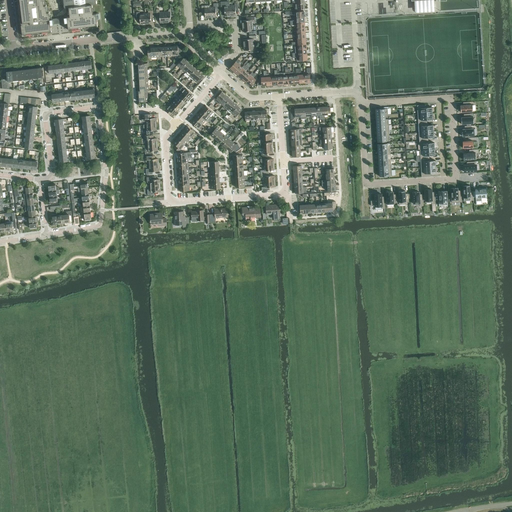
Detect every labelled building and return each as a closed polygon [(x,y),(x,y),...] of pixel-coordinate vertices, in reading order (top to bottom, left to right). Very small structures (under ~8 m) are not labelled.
[(18,0),(21,23),(22,23),(22,24),(22,25),(23,36),(52,32),(51,25),(68,22),(69,30),(98,27),(97,19),(96,13),(93,14),(92,4),(97,4),(96,0),(63,0),(65,8),(66,8),(69,7),(70,16),(67,17),(56,19),(50,19),(49,12),(47,12),(46,5),(44,5),(43,0),(18,0)] [(434,0),(414,0),(415,12),(435,11),(434,0)] [(214,7),(210,7),(211,17),(216,17),(216,11),(219,11),(218,3),(213,3),(214,7)] [(235,5),(230,6),(230,16),(236,16),(235,10),(238,10),(238,3),(235,3),(235,5)] [(225,16),(230,16),(230,6),(227,6),(227,4),(221,4),(221,11),(224,11),(225,16)] [(210,5),(204,5),(201,6),(202,12),(205,12),(205,18),(211,17),(210,7),(210,5)] [(170,12),(165,12),(165,22),(171,22),(170,16),(173,16),(173,8),(170,8),(170,12)] [(160,23),(165,22),(165,12),(160,12),(159,9),(156,9),(157,17),(159,17),(160,23)] [(148,13),(145,13),(146,24),(151,23),(151,18),(154,17),(153,10),(148,11),(148,13)] [(140,24),(146,24),(145,13),(140,14),(140,12),(136,12),(137,18),(140,18),(140,24)] [(254,22),(254,20),(254,17),(248,17),(248,20),(242,21),(242,26),(253,25),(253,22),(254,22)] [(253,25),(242,26),(243,32),(249,31),(249,34),(256,34),(256,30),(253,30),(253,25)] [(244,45),(254,44),(254,39),(257,39),(256,36),(249,36),(249,39),(243,39),(244,45)] [(258,52),(257,49),(257,47),(256,47),(254,47),(254,44),(244,45),(244,50),(250,50),(250,53),(258,52)] [(178,52),(182,51),(181,46),(178,46),(178,45),(174,45),(174,46),(172,46),(173,56),(178,56),(178,52)] [(147,59),(149,61),(150,60),(151,58),(157,57),(156,47),(149,47),(149,48),(147,48),(148,57),(147,59)] [(183,58),(177,65),(181,69),(188,62),(183,58)] [(238,59),(230,68),(234,72),(240,65),(237,63),(239,61),(238,59)] [(181,69),(185,72),(192,65),(188,62),(181,69)] [(185,72),(189,76),(196,69),(192,65),(185,72)] [(240,65),(234,72),(238,75),(246,67),(244,65),(242,67),(240,65)] [(238,75),(242,79),(248,72),(246,70),(248,68),(246,67),(238,75)] [(189,76),(193,80),(200,72),(196,69),(189,76)] [(257,85),(261,85),(262,86),(267,85),(266,71),(264,71),(264,77),(261,77),(261,78),(259,78),(257,85)] [(200,72),(193,80),(198,83),(201,79),(204,76),(200,72)] [(250,74),(248,72),(242,79),(246,82),(254,74),(252,72),(250,74)] [(254,74),(246,82),(250,86),(256,80),(254,78),(256,75),(255,75),(254,74)] [(185,88),(181,92),(189,98),(192,94),(185,88)] [(178,96),(185,102),(189,98),(181,92),(178,96)] [(219,104),(220,102),(226,95),(222,92),(219,95),(218,94),(213,99),(219,104)] [(226,95),(220,102),(224,106),(230,99),(226,95)] [(174,100),(182,106),(185,102),(178,96),(174,100)] [(224,106),(228,110),(234,102),(230,99),(224,106)] [(171,104),(178,110),(182,106),(174,100),(171,104)] [(228,110),(232,113),(238,106),(234,102),(228,110)] [(466,102),(463,102),(463,105),(460,105),(461,112),(473,111),(472,104),(470,105),(469,102),(466,102)] [(174,114),(178,110),(171,104),(167,108),(165,110),(170,114),(172,112),(174,114)] [(426,105),(417,105),(417,109),(420,109),(421,114),(433,113),(432,107),(426,108),(426,105)] [(213,112),(206,106),(202,110),(209,116),(213,112)] [(238,106),(232,113),(236,117),(242,110),(238,106)] [(327,107),(327,106),(322,107),(322,119),(325,119),(324,115),(328,115),(328,113),(331,113),(330,107),(327,107)] [(291,110),(291,121),(293,120),(295,117),(301,117),(300,108),(295,109),(295,110),(291,110)] [(199,114),(206,120),(209,116),(202,110),(199,114)] [(427,120),(433,120),(433,113),(421,114),(421,120),(418,120),(418,123),(427,123),(427,120)] [(153,118),(152,114),(142,114),(142,121),(146,121),(146,124),(156,124),(156,118),(153,118)] [(202,124),(206,120),(199,114),(195,118),(202,124)] [(461,124),(473,123),(473,116),(470,117),(470,114),(464,114),(464,117),(461,117),(461,124)] [(199,129),(202,124),(195,118),(192,122),(199,129)] [(434,131),(433,125),(427,125),(427,123),(418,123),(418,126),(421,126),(422,132),(434,131)] [(156,130),(156,124),(146,124),(147,130),(144,130),(144,134),(150,133),(150,130),(156,130)] [(184,131),(191,137),(195,133),(188,126),(184,131)] [(471,129),(471,126),(465,126),(465,129),(462,129),(463,132),(462,132),(462,136),(465,136),(465,137),(469,137),(469,136),(474,135),(474,128),(471,129)] [(211,134),(215,138),(220,131),(216,128),(211,134)] [(181,135),(188,141),(191,137),(184,131),(181,135)] [(224,135),(220,131),(215,138),(219,141),(224,135)] [(262,134),(262,140),(266,140),(272,139),(272,134),(266,134),(266,131),(258,131),(258,135),(262,134)] [(428,138),(434,137),(434,131),(422,132),(422,137),(419,138),(419,141),(428,140),(428,138)] [(144,136),(144,139),(147,139),(148,145),(157,144),(157,138),(153,138),(153,135),(144,136)] [(188,141),(181,135),(177,139),(184,145),(188,141)] [(219,141),(223,145),(229,138),(224,135),(219,141)] [(478,137),(468,138),(469,141),(463,141),(463,148),(475,147),(475,141),(478,141),(478,137)] [(223,145),(227,149),(233,142),(229,138),(223,145)] [(179,151),(184,145),(177,139),(173,143),(177,146),(175,149),(179,151)] [(263,145),(263,148),(273,148),(272,142),(267,143),(266,140),(262,140),(258,140),(259,143),(260,143),(260,144),(262,145),(263,145)] [(423,150),(435,149),(434,143),(428,143),(428,140),(419,141),(419,144),(422,144),(423,150)] [(233,142),(227,149),(231,152),(233,150),(235,152),(241,148),(237,143),(235,144),(233,142)] [(158,150),(157,144),(148,145),(148,148),(145,149),(145,154),(151,154),(151,151),(158,150)] [(261,153),(262,157),(268,156),(267,153),(273,153),(273,148),(263,148),(263,153),(261,153)] [(429,155),(435,155),(435,149),(423,150),(423,155),(420,155),(420,159),(429,158),(429,155)] [(478,149),(469,150),(469,153),(463,153),(464,160),(476,159),(476,153),(479,153),(478,149)] [(155,156),(152,156),(145,157),(145,160),(146,160),(146,162),(149,162),(149,165),(159,165),(158,159),(155,159),(155,156)] [(262,163),(264,163),(264,165),(274,164),(274,159),(268,159),(268,156),(262,157),(262,159),(261,159),(261,162),(262,163)] [(424,167),(436,167),(435,160),(429,161),(429,158),(420,159),(421,162),(424,162),(424,167)] [(475,164),(475,161),(470,162),(467,162),(467,165),(464,165),(464,172),(468,172),(468,173),(472,172),(472,171),(476,171),(476,164),(475,164)] [(260,170),(261,174),(269,173),(268,170),(274,170),(274,164),(264,165),(265,170),(260,170)] [(159,171),(159,165),(149,165),(149,169),(146,169),(146,175),(153,174),(153,171),(159,171)] [(430,173),(436,173),(436,167),(424,167),(424,173),(421,173),(421,177),(430,176),(430,173)] [(269,176),(269,173),(261,174),(261,177),(265,177),(265,182),(275,181),(275,176),(269,176)] [(150,186),(160,185),(160,179),(155,179),(155,177),(147,177),(147,183),(150,182),(150,186)] [(275,181),(265,182),(266,187),(262,187),(262,190),(270,190),(270,187),(275,186),(275,181)] [(160,191),(160,185),(150,186),(150,189),(147,189),(148,195),(154,195),(154,192),(160,191)] [(470,185),(463,186),(464,198),(470,197),(470,200),(474,200),(473,191),(470,191),(470,185)] [(455,188),(451,188),(451,189),(450,189),(450,194),(451,193),(452,199),(452,202),(462,202),(461,190),(458,190),(458,188),(455,188)] [(486,188),(475,189),(476,201),(482,201),(481,198),(487,197),(486,188)] [(380,189),(372,189),(372,192),(370,192),(371,200),(375,200),(374,193),(380,193),(380,189)] [(435,203),(435,192),(432,192),(431,189),(425,189),(425,200),(425,202),(432,202),(432,204),(435,203)] [(405,194),(405,191),(398,191),(399,194),(398,194),(398,198),(399,198),(399,202),(399,204),(406,204),(406,202),(409,202),(409,196),(408,194),(405,194)] [(413,192),(414,204),(420,203),(420,206),(423,206),(423,194),(420,194),(420,192),(417,192),(417,191),(413,192)] [(447,191),(438,191),(439,203),(448,203),(447,191)] [(391,192),(386,192),(387,203),(387,204),(394,203),(397,203),(396,194),(393,194),(393,192),(391,192)] [(385,208),(385,197),(382,197),(381,194),(375,194),(375,200),(371,201),(371,206),(375,205),(375,206),(382,206),(382,208),(385,208)] [(332,203),(327,203),(327,212),(333,211),(333,210),(336,210),(335,202),(332,202),(332,203)] [(273,214),(273,216),(273,219),(279,218),(279,213),(280,213),(279,205),(266,206),(267,214),(273,214)] [(246,214),(246,216),(246,221),(251,220),(251,218),(261,217),(260,209),(255,209),(255,206),(252,207),(252,206),(249,206),(249,207),(242,207),(243,214),(246,214)] [(210,214),(210,216),(210,222),(216,222),(215,218),(228,217),(227,208),(215,209),(215,214),(210,214)] [(191,211),(192,216),(192,218),(197,217),(197,220),(204,220),(203,210),(197,210),(197,211),(191,211)] [(69,216),(72,215),(71,211),(66,211),(67,215),(63,215),(64,223),(70,222),(69,216)] [(174,212),(175,216),(175,225),(183,224),(183,226),(188,226),(188,217),(184,218),(184,211),(174,212)] [(12,213),(12,216),(12,221),(7,222),(7,223),(6,223),(7,231),(13,230),(13,228),(16,227),(15,222),(16,222),(14,212),(12,213)] [(85,215),(85,216),(85,221),(91,220),(90,218),(91,217),(91,212),(82,213),(82,212),(79,213),(80,215),(85,215)] [(150,214),(150,216),(151,225),(158,224),(159,226),(167,225),(166,218),(163,218),(162,213),(154,213),(154,214),(150,214)]
